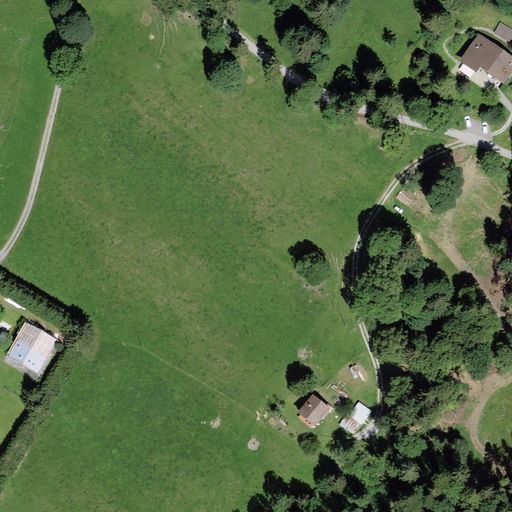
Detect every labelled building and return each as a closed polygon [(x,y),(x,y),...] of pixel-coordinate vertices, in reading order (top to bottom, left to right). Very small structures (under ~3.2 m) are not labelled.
[(511,30),(501,24),(496,33),(511,42),(511,30)] [(511,68),(511,58),(480,35),(463,59),(477,70),(481,64),(503,80),(511,68)] [(56,341),(28,326),(11,359),(40,373),(56,341)] [(328,408),(314,396),(300,413),(315,425),(328,408)] [(355,399),(342,425),(357,432),(370,406),(355,399)]
